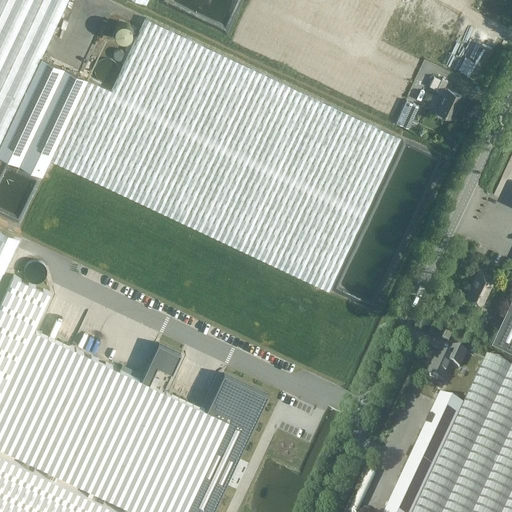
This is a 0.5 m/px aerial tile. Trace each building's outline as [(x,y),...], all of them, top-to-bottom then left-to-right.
[(0,0),(0,144),(41,57),(67,0),(0,0)] [(251,0),(228,51),(376,120),(410,46),(372,28),(384,0),(251,0)] [(235,0),(243,9),(243,0),(235,0)] [(111,90),(88,79),(51,158),(329,290),(401,137),(145,17),(111,90)] [(129,20),(115,25),(119,39),(134,34),(129,20)] [(41,57),(0,144),(0,155),(43,175),(51,158),(88,79),(41,57)] [(115,74),(115,71),(115,69),(114,66),(113,64),(111,63),(108,60),(105,59),(103,59),(101,59),(99,60),(95,62),(94,64),(92,66),(92,69),(91,71),(92,75),(93,77),(95,79),(96,81),(98,82),(102,83),(105,83),(108,82),(111,80),(113,78),(114,76),(115,74)] [(444,94),(437,109),(452,116),(461,95),(444,87),(447,80),(442,78),(436,90),(444,94)] [(407,99),(396,121),(408,126),(418,105),(407,99)] [(0,279),(19,238),(0,228),(0,279)] [(472,283),(466,296),(482,303),(494,278),(487,275),(488,274),(487,274),(486,275),(483,274),(484,272),(483,272),(483,273),(478,270),(475,276),(477,277),(476,278),(474,278),(473,280),(474,282),(474,283),(472,283)] [(0,511),(212,511),(239,456),(268,394),(224,373),(207,409),(202,407),(166,390),(164,389),(181,353),(158,342),(141,379),(138,377),(36,329),(34,328),(51,292),(14,275),(13,274),(0,302),(0,511)] [(511,298),(493,340),(511,349),(511,298)] [(445,332),(444,333),(442,338),(449,341),(452,335),(445,332)] [(428,374),(438,379),(442,381),(451,363),(459,367),(465,353),(453,347),(448,356),(439,352),(428,374)] [(463,404),(412,511),(511,511),(511,367),(485,355),(463,404)] [(383,511),(412,511),(463,404),(439,393),(428,417),(429,417),(425,424),(383,511)] [(368,469),(349,510),(353,511),(358,511),(376,472),(368,469)]
